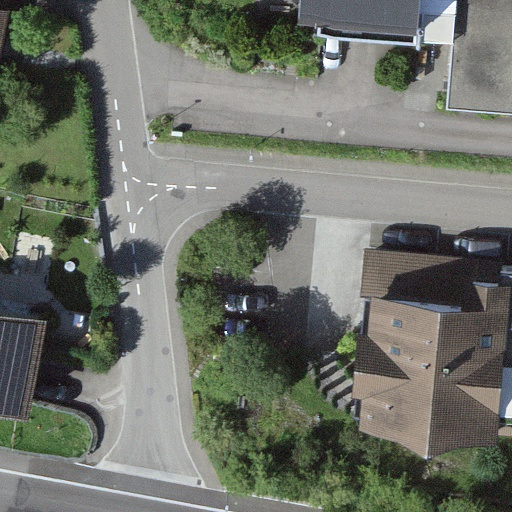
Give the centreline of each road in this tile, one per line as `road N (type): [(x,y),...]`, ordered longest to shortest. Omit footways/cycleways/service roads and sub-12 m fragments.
road 1 (residential): [(139,176),(511,205)]
road 2 (residential): [(139,176),(160,511)]
road 3 (residential): [(113,0),(139,176)]
